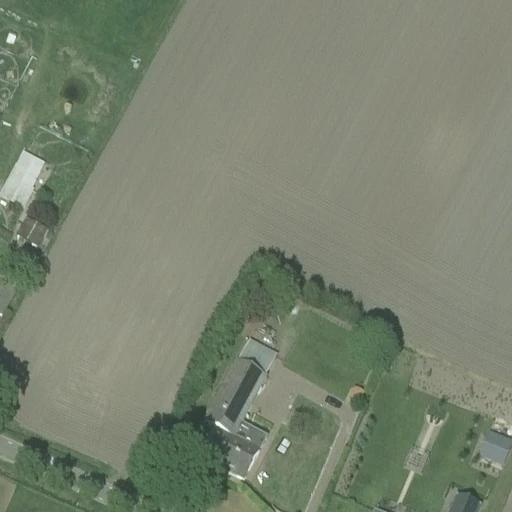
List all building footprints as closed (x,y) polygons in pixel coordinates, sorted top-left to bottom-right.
[(0,203),(24,212),(42,164),(17,154),(0,198),(0,203)] [(14,241),(37,254),(47,236),(24,223),(14,241)] [(0,293),(0,319),(1,320),(14,296),(2,289),(0,293)] [(214,433),(199,461),(242,484),(258,455),(232,442),(265,381),(236,365),(202,427),(214,433)] [(353,391),(347,403),(357,407),(363,396),(353,391)] [(469,480),(506,496),(511,481),(511,470),(445,441),(429,480),(463,495),(469,480)] [(478,511),(479,511),(480,510),(455,499),(454,501),(455,501),(449,511),(478,511)]
